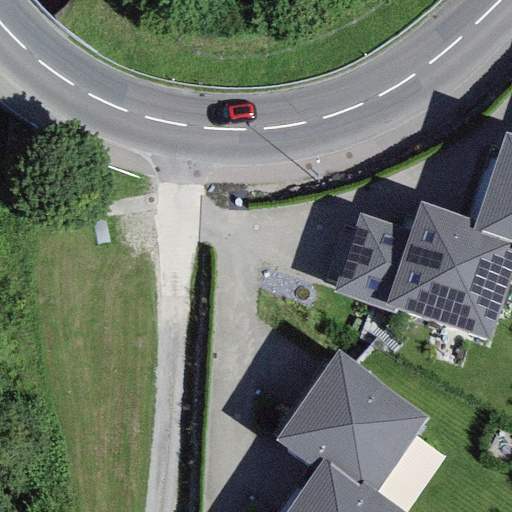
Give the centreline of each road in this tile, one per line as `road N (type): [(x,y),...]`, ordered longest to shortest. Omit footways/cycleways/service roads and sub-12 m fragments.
road 1 (tertiary): [(505,0),(380,99),(316,123),(254,132),(143,119),(72,89),(0,26)]
road 2 (track): [(165,511),(181,216)]
